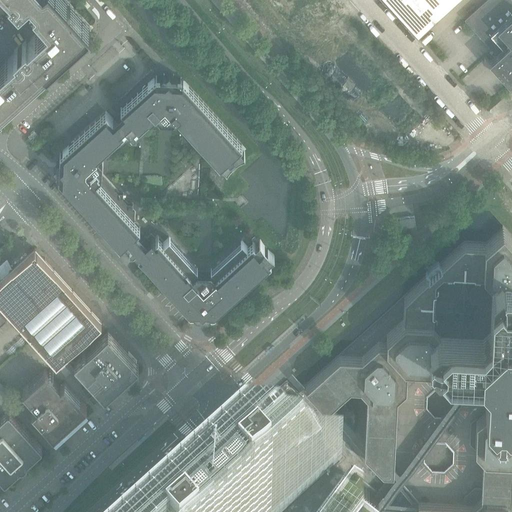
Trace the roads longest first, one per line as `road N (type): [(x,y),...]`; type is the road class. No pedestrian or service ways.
road 1 (secondary): [(180,0),(311,149),(327,203)]
road 2 (tertiary): [(202,372),(36,186)]
road 3 (tertiary): [(17,203),(189,383)]
road 4 (secondary): [(222,399),(343,287),(359,208)]
road 5 (secondary): [(327,203),(313,271),(202,372)]
road 6 (unclassified): [(0,135),(115,27),(91,0)]
road 7 (secondary): [(340,148),(215,0)]
road 8 (unclassified): [(488,140),(361,0)]
road 9 (unclassified): [(157,411),(123,413),(14,511)]
road 10 (secondary): [(97,511),(213,406)]
road 11 (unclassified): [(359,208),(450,184),(488,140)]
road 12 (secondary): [(157,411),(53,511)]
